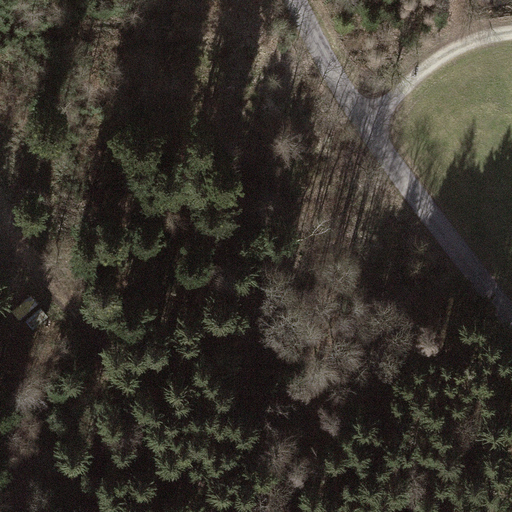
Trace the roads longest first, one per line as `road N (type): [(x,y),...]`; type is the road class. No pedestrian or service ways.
road 1 (tertiary): [(511,317),(385,159),(296,0)]
road 2 (track): [(511,37),(464,52),(367,124)]
